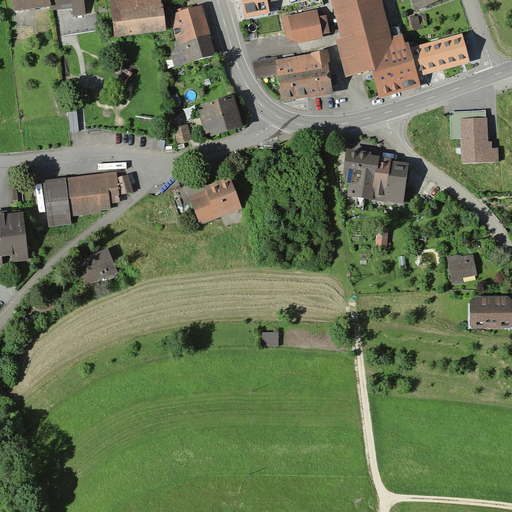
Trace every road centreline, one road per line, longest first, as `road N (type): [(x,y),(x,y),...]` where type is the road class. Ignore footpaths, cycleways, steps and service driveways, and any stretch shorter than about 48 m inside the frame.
road 1 (track): [(511,506),(386,494),(373,466),(356,330)]
road 2 (residential): [(0,159),(98,151),(182,161),(248,139),(277,118)]
road 3 (residential): [(382,114),(407,154),(476,207),(511,253)]
road 4 (tertiary): [(215,0),(246,86),(277,118)]
